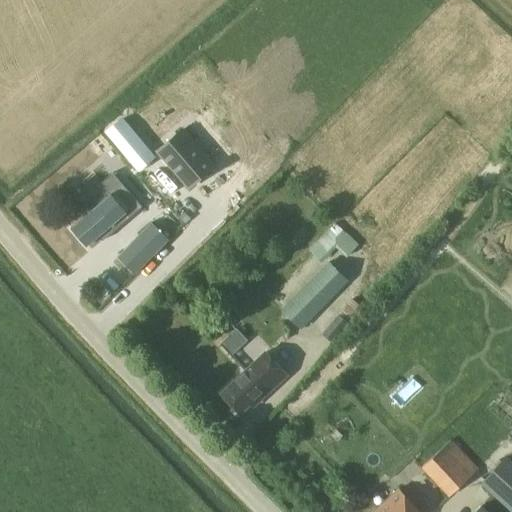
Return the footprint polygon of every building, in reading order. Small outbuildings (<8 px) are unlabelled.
[(251,0),(213,33),(240,64),(231,65),(207,38),(210,56),(203,57),(207,78),(194,63),(201,105),(217,123),(233,92),(216,96),(207,86),(220,61),(221,69),(234,67),(240,96),(245,86),(257,101),(308,91),(303,64),(331,97),(336,87),(342,90),(393,45),(379,30),(382,31),(375,0),(251,0)] [(154,157),(122,119),(106,132),(139,170),(154,157)] [(181,129),(157,150),(188,186),(213,165),(181,129)] [(113,222),(125,212),(108,191),(95,202),(98,206),(73,227),(88,245),(114,223),(113,222)] [(319,262),(335,247),(345,257),(358,245),(335,222),(307,249),(319,262)] [(168,240),(151,223),(117,257),(134,274),(168,240)] [(283,308),(302,326),(348,278),(329,260),(283,308)] [(333,343),(348,325),(337,316),(322,334),(333,343)] [(232,353),(246,339),(235,328),(220,342),(232,353)] [(254,406),(289,373),(267,351),(223,393),(241,412),(251,403),(254,406)] [(449,497),(479,469),(451,440),(422,468),(449,497)] [(510,511),(511,511),(511,461),(507,456),(480,484),(510,511)] [(421,511),(399,489),(374,511),(421,511)] [(489,511),(479,503),(470,511),(489,511)]
